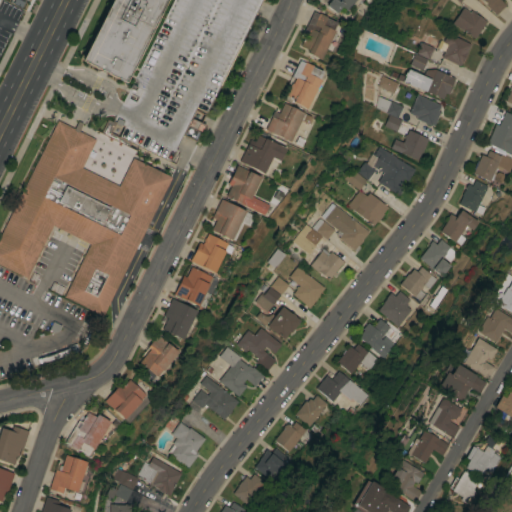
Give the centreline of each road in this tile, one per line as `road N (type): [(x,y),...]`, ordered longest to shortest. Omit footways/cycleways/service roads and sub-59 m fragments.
road 1 (tertiary): [(511,31),(428,205),(185,511)]
road 2 (tertiary): [(65,391),(110,364),(129,335),(283,0)]
road 3 (residential): [(511,351),(417,511)]
road 4 (primary): [(65,0),(0,131)]
road 5 (residential): [(21,511),(65,391)]
